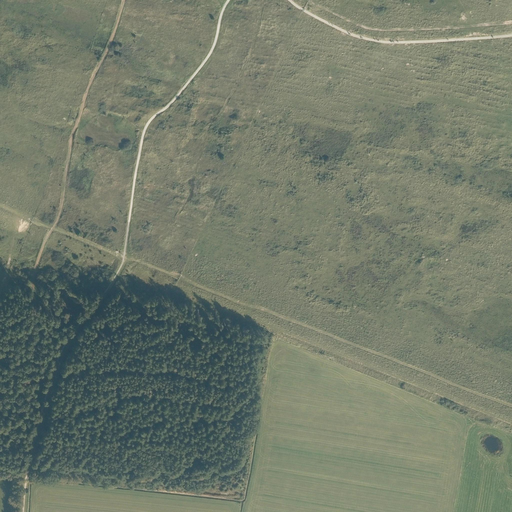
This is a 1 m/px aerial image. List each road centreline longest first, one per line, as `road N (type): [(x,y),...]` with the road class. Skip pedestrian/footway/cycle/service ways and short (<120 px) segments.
road 1 (unknown): [(125,0),(81,114),(57,220),(32,283)]
road 2 (unknown): [(511,22),(370,28),(307,0)]
